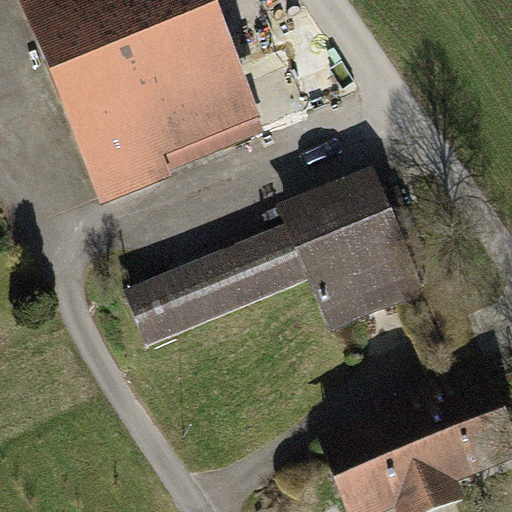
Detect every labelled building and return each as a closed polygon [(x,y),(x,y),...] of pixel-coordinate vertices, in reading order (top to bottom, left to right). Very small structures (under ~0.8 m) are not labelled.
[(141,128),(243,87),(206,0),(21,0),(103,196),(160,173),(141,128)] [(379,190),(126,294),(149,347),(312,280),(331,325),(420,289),(379,190)] [(389,423),(487,383),(482,371),(384,412),(389,423)] [(389,423),(334,446),(360,511),(371,511),(402,500),(449,481),(511,454),(511,444),(487,383),(389,423)] [(423,511),(456,499),(449,481),(402,500),(406,511),(423,511)]
